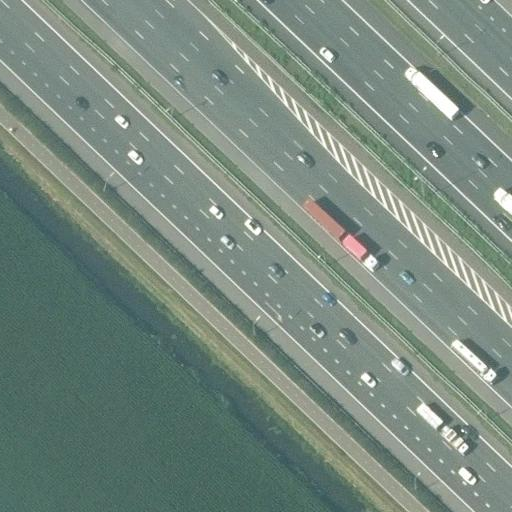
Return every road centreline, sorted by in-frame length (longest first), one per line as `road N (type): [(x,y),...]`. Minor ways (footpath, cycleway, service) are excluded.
road 1 (motorway): [(0,11),(511,497)]
road 2 (motorway): [(122,0),(511,367)]
road 3 (motorway): [(511,206),(294,0)]
